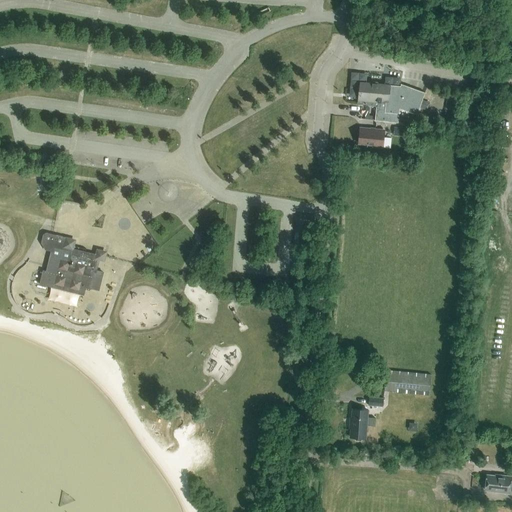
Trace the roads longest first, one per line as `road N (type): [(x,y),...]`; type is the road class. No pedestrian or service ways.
road 1 (unclassified): [(344,15),(307,15),(232,48),(193,125),(200,172),(218,190),(327,209)]
road 2 (unclassified): [(303,511),(327,209)]
road 3 (unclassified): [(327,209),(320,103),(324,70),(340,52)]
road 4 (unknown): [(166,155),(146,176),(60,224)]
